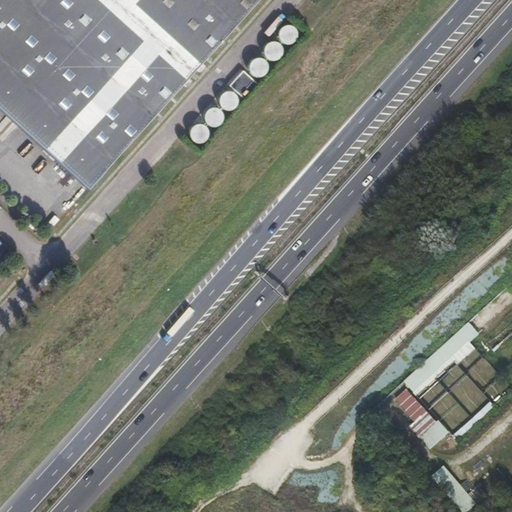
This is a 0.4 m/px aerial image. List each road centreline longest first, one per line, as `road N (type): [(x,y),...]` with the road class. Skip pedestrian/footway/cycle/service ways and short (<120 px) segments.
road 1 (motorway): [(470,0),(18,511)]
road 2 (motorway): [(63,511),(511,20)]
road 3 (track): [(511,237),(284,449),(312,465),(348,454),(368,418),(390,407),(430,456),(462,458),(511,414)]
